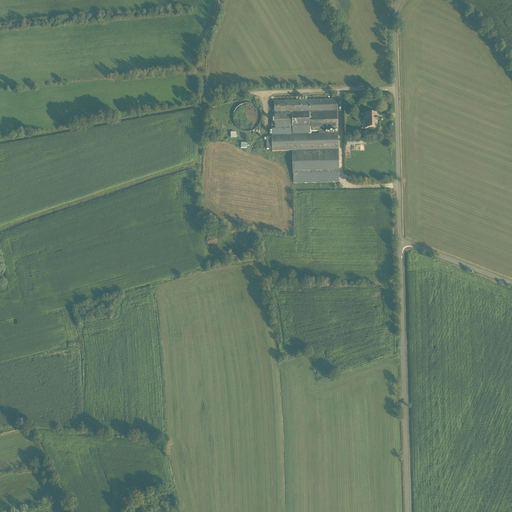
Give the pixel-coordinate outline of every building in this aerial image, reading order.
[(337,112),(337,99),(273,101),(274,113),(337,112)] [(337,112),(274,113),(274,123),(272,123),(272,126),(274,126),(274,129),(290,129),(290,135),(311,134),(311,132),(337,131),(337,112)] [(377,114),(363,114),(363,120),(366,120),(366,128),(377,128),(377,114)] [(292,151),(338,150),(338,134),(311,134),(290,135),(271,136),(271,152),(292,151)] [(247,153),(248,142),(239,142),(238,153),(247,153)] [(293,184),(339,183),(338,150),(292,151),(293,184)] [(241,252),(228,254),(228,255),(221,257),(222,263),(242,260),(241,252)]
